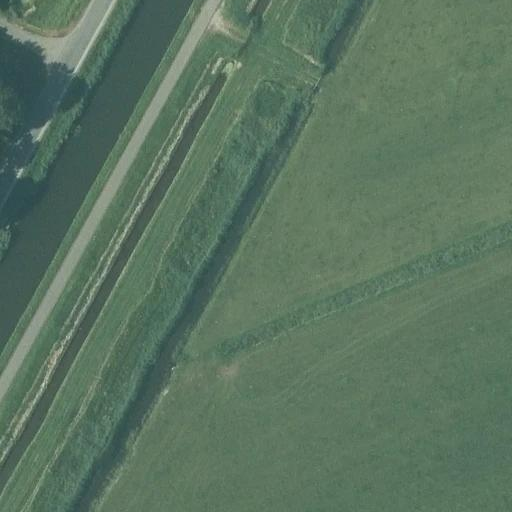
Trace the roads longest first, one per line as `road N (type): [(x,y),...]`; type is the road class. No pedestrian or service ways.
road 1 (unclassified): [(0,393),(213,0)]
road 2 (tertiary): [(0,187),(103,0)]
road 3 (track): [(350,108),(200,24)]
